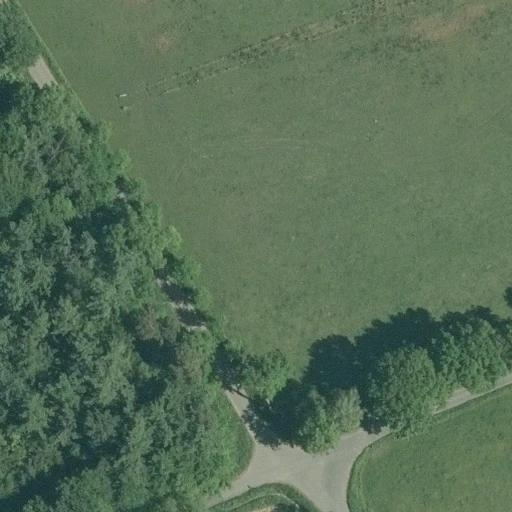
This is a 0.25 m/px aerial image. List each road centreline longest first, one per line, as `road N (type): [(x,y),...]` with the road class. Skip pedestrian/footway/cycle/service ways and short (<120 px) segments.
road 1 (unclassified): [(291,468),(0,8)]
road 2 (unclassified): [(511,378),(291,468)]
